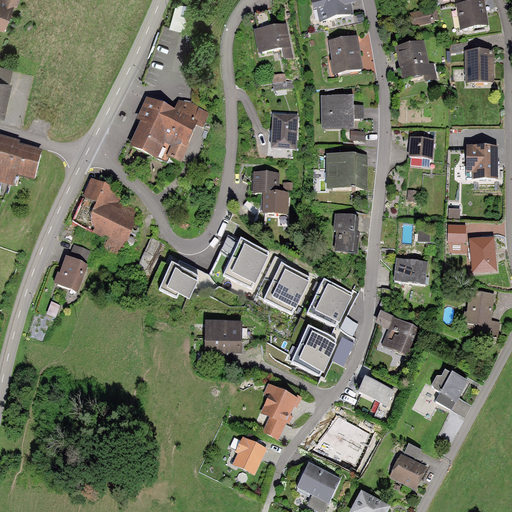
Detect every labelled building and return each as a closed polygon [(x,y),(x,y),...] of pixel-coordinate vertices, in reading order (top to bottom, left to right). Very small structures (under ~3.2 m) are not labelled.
[(15,5),(3,0),(0,0),(0,30),(4,32),(15,5)] [(126,0),(38,0),(19,49),(94,80),(126,0)] [(313,0),(312,0),(314,9),(317,8),(320,22),(337,18),(354,14),(351,5),(356,4),(355,0),(313,0)] [(456,5),(461,31),(489,26),(487,13),(485,1),(456,5)] [(175,8),(174,30),(187,30),(188,8),(175,8)] [(432,9),(411,14),(414,28),(435,23),(435,20),(439,20),(437,11),(433,12),(432,9)] [(258,30),(255,30),(259,54),(282,50),(285,61),(294,59),(287,24),(274,26),(271,27),(269,12),(255,15),(258,30)] [(344,39),(330,42),(333,60),(331,61),(334,75),(363,70),(357,37),(344,39)] [(424,41),(396,47),(397,53),(403,80),(426,75),(427,81),(437,79),(434,65),(429,66),(424,41)] [(467,43),(451,46),(453,54),(468,51),(467,43)] [(465,53),(466,84),(494,83),(494,62),(493,52),(465,53)] [(285,74),(272,76),(275,90),(293,87),(291,75),(297,74),(295,61),(283,63),(285,74)] [(0,115),(7,117),(14,82),(10,81),(13,68),(0,65),(0,115)] [(353,97),(321,97),(321,129),(355,128),(355,120),(364,120),(364,106),(354,106),(353,97)] [(174,110),(148,100),(139,122),(143,124),(140,131),(132,149),(168,164),(171,158),(182,162),(189,147),(187,146),(196,126),(203,128),(209,113),(199,109),(200,107),(192,102),(178,101),(174,110)] [(272,134),(272,150),(297,151),(298,116),(273,115),(272,134)] [(366,132),(351,131),(351,141),(366,142),(366,132)] [(0,136),(0,180),(13,184),(16,175),(33,180),(41,152),(16,146),(18,141),(0,136)] [(410,137),(408,157),(433,159),(435,140),(410,137)] [(474,171),(474,179),(498,179),(498,165),(498,147),(467,147),(467,171),(474,171)] [(369,156),(327,155),(326,191),(367,192),(369,156)] [(270,191),(280,191),(280,172),(254,172),(254,194),(264,194),(270,194),(270,191)] [(92,179),(84,199),(80,197),(71,220),(95,230),(94,234),(110,240),(105,252),(120,257),(139,210),(127,206),(129,201),(117,196),(119,190),(108,186),(92,179)] [(270,194),(264,194),(263,213),(288,213),(288,203),(288,193),(293,193),(294,182),(283,182),(283,191),(280,191),(270,191),(270,194)] [(418,192),(409,192),(408,203),(417,203),(418,192)] [(461,210),(449,209),(449,219),(460,219),(461,210)] [(337,231),(335,252),(358,254),(361,234),(358,233),(360,217),(336,214),(334,231),(337,231)] [(466,226),(449,225),(448,244),(466,244),(466,226)] [(438,231),(419,230),(418,243),(438,244),(438,231)] [(224,277),(252,290),(255,284),(256,285),(270,258),(268,257),(270,254),(241,239),(239,243),(229,238),(221,253),(209,276),(219,288),(224,277)] [(471,240),(473,274),(497,272),(495,238),(471,240)] [(168,246),(152,239),(136,273),(152,280),(168,246)] [(57,273),(53,284),(78,293),(87,265),(86,265),(91,252),(71,244),(62,268),(60,275),(57,273)] [(256,298),(300,320),(320,279),(277,258),(256,298)] [(413,262),(397,260),(394,281),(426,285),(428,263),(413,262)] [(209,276),(180,262),(178,267),(172,264),(159,290),(178,300),(180,296),(190,302),(192,297),(205,295),(219,288),(209,276)] [(325,281),(308,315),(336,329),(338,325),(339,326),(343,318),(348,308),(352,299),(351,298),(352,295),(325,281)] [(496,295),(470,291),(465,324),(479,326),(477,335),(499,338),(501,322),(492,321),(496,295)] [(409,324),(381,312),(375,325),(388,331),(381,346),(414,361),(419,349),(412,346),(420,329),(409,324)] [(244,323),(206,322),(206,355),(222,355),(243,355),(244,323)] [(309,328),(292,362),(320,376),(322,372),(323,372),(327,365),(332,355),(336,346),(334,345),(337,341),(309,328)] [(470,382),(453,372),(452,374),(446,371),(442,377),(437,377),(433,386),(434,390),(441,393),(436,402),(452,411),(456,403),(457,404),(463,393),(470,382)] [(390,389),(366,378),(359,393),(387,407),(395,390),(390,389)] [(296,397),(269,384),(263,396),(268,399),(261,415),(269,419),(262,432),(279,440),(287,424),(290,425),(292,421),(294,416),(292,415),(295,409),(297,410),(304,397),(297,394),(296,397)] [(340,417),(314,449),(339,463),(342,458),(356,465),(371,435),(340,417)] [(238,454),(233,465),(255,476),(264,456),(268,449),(244,438),(237,453),(238,454)] [(409,444),(404,456),(417,462),(423,451),(409,444)] [(404,456),(401,454),(390,478),(417,491),(424,477),(429,468),(417,462),(404,456)] [(309,464),(298,488),(314,496),(308,508),(317,511),(326,511),(342,479),(309,464)] [(388,511),(391,507),(362,492),(350,511),(388,511)]
